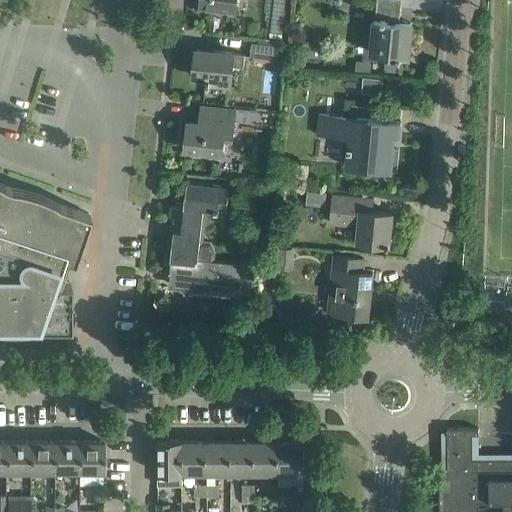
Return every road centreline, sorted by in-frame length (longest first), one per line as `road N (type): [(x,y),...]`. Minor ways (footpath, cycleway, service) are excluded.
road 1 (unclassified): [(404,362),(429,249),(460,0)]
road 2 (residential): [(140,381),(359,392)]
road 3 (residential): [(0,380),(140,381)]
road 4 (residential): [(138,511),(140,381)]
